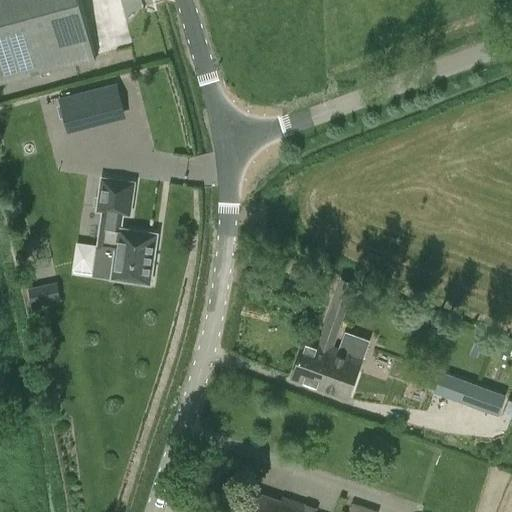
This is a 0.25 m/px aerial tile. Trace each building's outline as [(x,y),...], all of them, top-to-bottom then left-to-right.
[(77,0),(0,0),(0,77),(91,52),(77,0)] [(115,84),(97,88),(104,115),(122,111),(115,84)] [(73,95),(59,99),(63,116),(77,112),(73,95)] [(151,283),(157,234),(122,229),(124,213),(131,214),(136,182),(103,177),(98,210),(104,211),(99,247),(117,250),(113,277),(151,283)] [(362,358),(332,348),(344,315),(329,310),(318,343),(305,338),(292,376),(349,397),(362,358)] [(441,370),(433,391),(445,396),(475,406),(482,385),(441,370)] [(255,489),(248,511),(377,511),(378,511),(352,502),(348,511),(316,511),(318,508),(255,489)]
